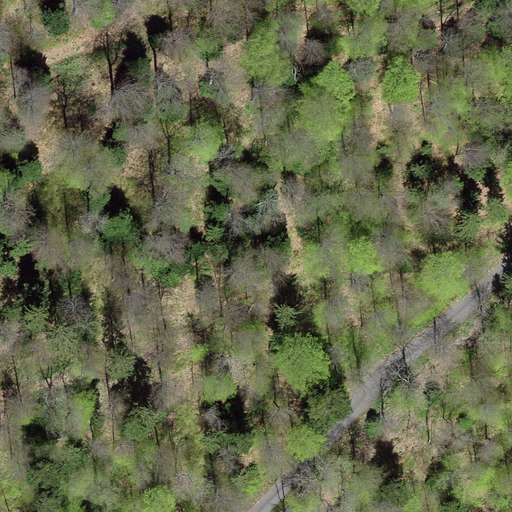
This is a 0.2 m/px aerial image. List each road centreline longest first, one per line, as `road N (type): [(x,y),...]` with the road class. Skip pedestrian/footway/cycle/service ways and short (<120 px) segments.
road 1 (track): [(511,220),(257,295),(0,385)]
road 2 (unclassified): [(511,260),(392,367),(258,511)]
